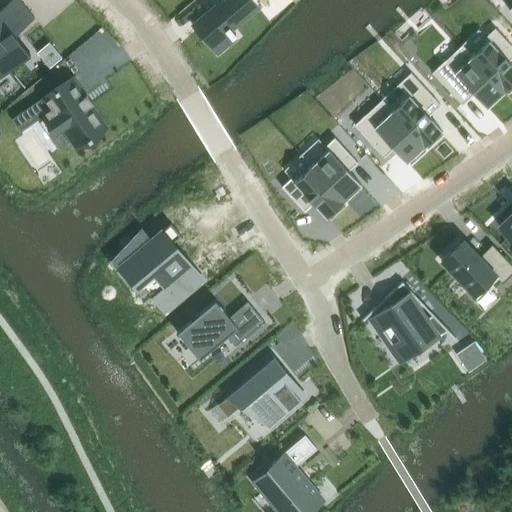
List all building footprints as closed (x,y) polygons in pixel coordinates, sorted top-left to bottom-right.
[(21,0),(5,0),(0,4),(0,75),(31,51),(16,32),(35,17),(21,0)] [(215,0),(218,2),(193,23),(218,53),(235,38),(232,35),(236,32),(231,27),(258,5),(253,0),(215,0)] [(488,40),(472,54),(504,90),(505,89),(508,93),(511,89),(511,63),(509,60),(511,57),(511,45),(495,27),(485,36),(488,40)] [(49,41),(37,51),(50,67),(62,57),(49,41)] [(462,44),(432,71),(462,104),(474,93),(486,107),(504,90),(472,54),(462,44)] [(404,91),(388,105),(424,144),(425,144),(428,147),(443,133),(440,130),(441,129),(429,115),(441,104),(410,72),(397,84),(404,91)] [(72,76),(42,97),(50,109),(72,140),(72,141),(77,148),(107,127),(72,76)] [(382,99),(355,124),(385,156),(393,148),(406,161),(408,160),(411,163),(426,149),(423,146),(424,144),(388,105),(382,99)] [(327,149),(309,165),(342,201),(361,184),(349,170),(357,162),(334,137),(324,146),(327,149)] [(291,176),(281,186),(304,211),(313,202),(326,216),(328,215),(331,218),(346,204),(342,201),(309,165),(294,179),(291,176)] [(511,209),(511,212),(499,224),(511,238),(511,208),(511,209)] [(168,220),(116,264),(129,280),(135,275),(166,312),(200,284),(183,264),(188,261),(172,242),(181,235),(168,220)] [(463,239),(442,259),(477,296),(497,277),(502,283),(511,273),(511,264),(497,249),(484,261),(463,239)] [(402,281),(362,318),(363,319),(387,297),(394,307),(376,319),(401,354),(418,342),(422,347),(447,330),(455,338),(456,337),(432,312),(431,313),(432,314),(428,316),(419,303),(421,302),(422,304),(423,302),(402,281)] [(214,299),(176,331),(199,358),(226,335),(235,345),(264,320),(248,300),(229,316),(214,299)] [(274,355),(225,396),(226,397),(234,390),(257,417),(261,413),(272,425),(306,396),(284,369),(285,369),(274,357),(275,356),(274,355)] [(272,470),(258,482),(283,511),(298,511),(303,508),(305,511),(306,511),(323,499),(295,466),(317,447),(316,446),(313,449),(303,437),(306,434),(305,434),(267,465),(272,470)]
